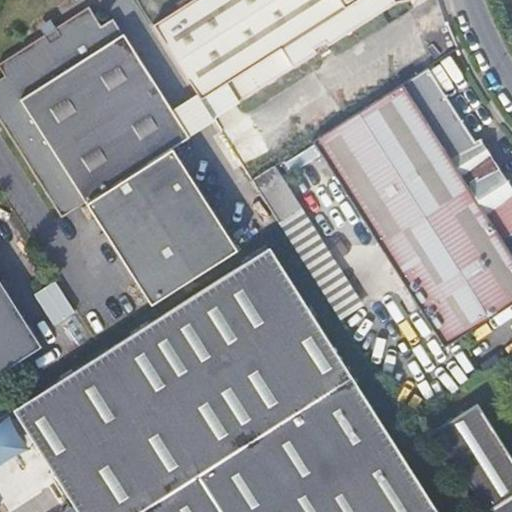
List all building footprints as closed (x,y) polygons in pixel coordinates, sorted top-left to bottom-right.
[(190,0),(158,21),(152,25),(200,99),(223,84),(235,103),(314,52),(311,47),(323,40),(326,44),(393,2),(403,0),(190,0)] [(190,136),(114,18),(103,26),(89,5),(0,62),(0,68),(5,76),(0,79),(0,120),(130,318),(236,250),(173,147),(190,136)] [(314,142),(445,347),(511,304),(511,256),(502,240),(469,188),(494,172),(429,68),(314,142)] [(469,188),(502,240),(511,234),(511,187),(500,169),(494,172),(469,188)] [(439,511),(267,246),(14,410),(79,511),(439,511)] [(0,373),(42,346),(0,281),(0,373)] [(511,455),(478,403),(436,430),(488,511),(511,495),(511,455)] [(0,457),(25,447),(12,418),(0,423),(0,457)]
